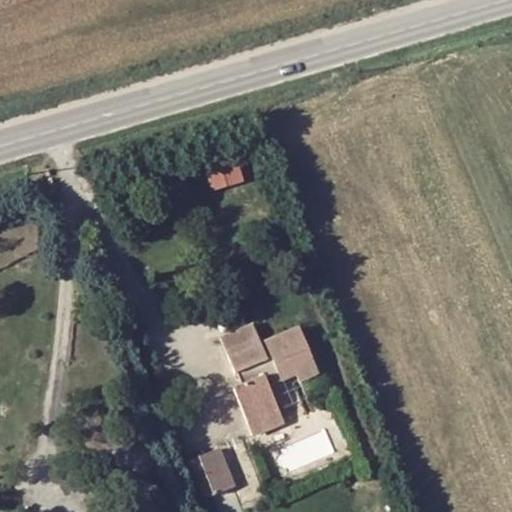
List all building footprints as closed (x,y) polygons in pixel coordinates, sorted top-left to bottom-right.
[(243,159),(208,169),(214,190),(248,180),(243,159)] [(295,365),(311,359),(297,328),(266,342),(269,348),(262,351),(252,326),(222,339),(235,373),(238,371),(245,368),(252,383),(244,386),(235,390),(250,425),(279,414),(267,386),(298,373),(295,365)] [(301,379),(317,373),(311,359),(295,365),(298,373),(301,379)] [(245,368),(238,371),(244,386),(252,383),(245,368)] [(279,414),(250,425),(255,436),(283,424),(279,414)] [(233,487),(217,451),(199,458),(215,494),(233,487)] [(138,511),(144,483),(128,476),(121,511),(138,511)]
